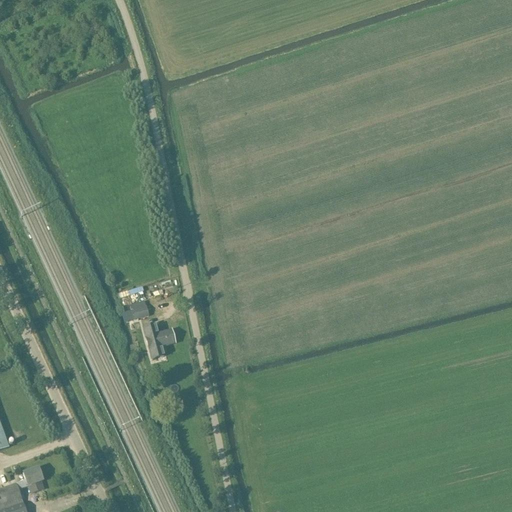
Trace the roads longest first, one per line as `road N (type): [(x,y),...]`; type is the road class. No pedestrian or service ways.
road 1 (unclassified): [(232,511),(145,77),(119,0)]
road 2 (tertiary): [(112,511),(0,271)]
